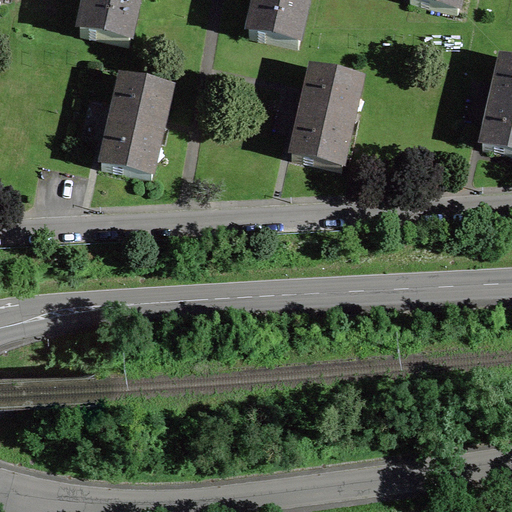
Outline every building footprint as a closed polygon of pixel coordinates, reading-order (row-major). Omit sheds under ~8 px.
[(89,0),(81,37),(130,48),(140,0),(89,0)] [(258,0),(250,40),(299,51),(310,0),(258,0)] [(412,0),(411,6),(459,16),(462,0),(412,0)] [(511,157),(511,63),(504,62),(483,151),(511,157)] [(344,173),(363,83),(313,72),(294,162),(344,173)] [(103,171),(152,182),(173,93),(124,81),(103,171)]
